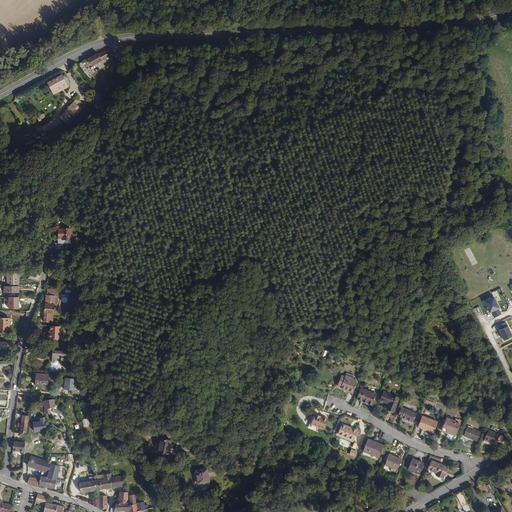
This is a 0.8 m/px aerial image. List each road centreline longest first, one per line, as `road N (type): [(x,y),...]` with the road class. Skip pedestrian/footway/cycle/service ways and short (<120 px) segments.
road 1 (primary): [(0,95),(79,51),(126,37),(470,21),(511,9)]
road 2 (residential): [(219,511),(257,478),(308,466),(428,499)]
road 3 (residential): [(43,262),(15,382),(5,473)]
road 4 (residential): [(326,402),(417,445),(486,466)]
